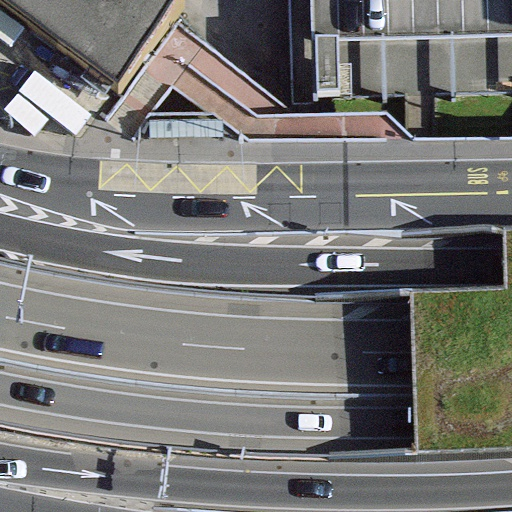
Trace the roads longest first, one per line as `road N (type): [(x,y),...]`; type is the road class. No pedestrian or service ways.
road 1 (motorway): [(511,266),(139,257),(0,229)]
road 2 (motorway): [(0,388),(205,419),(308,425),(511,418)]
road 3 (motorway): [(511,347),(203,347),(0,316)]
road 4 (primary): [(511,193),(118,194),(0,172)]
road 5 (motorway): [(0,475),(356,494),(511,487)]
